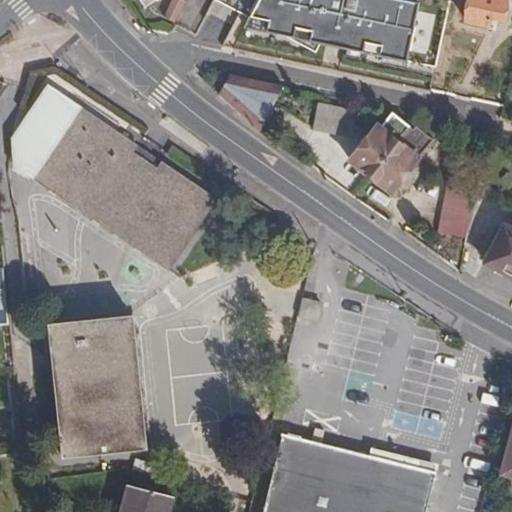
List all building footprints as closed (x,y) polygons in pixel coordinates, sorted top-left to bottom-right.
[(176,0),(171,0),(161,20),(171,25),(182,3),(176,0)] [(215,0),(250,18),(260,0),(215,0)] [(260,0),(250,18),(278,32),(321,43),(432,68),(448,0),(260,0)] [(466,0),(462,22),(486,27),(488,18),(499,20),(504,0),(466,0)] [(316,52),(321,43),(278,32),(316,52)] [(280,86),(232,76),(217,95),(255,127),(280,86)] [(38,175),(83,108),(47,84),(11,136),(12,171),(32,184),(38,175)] [(38,175),(176,270),(226,198),(164,156),(160,162),(138,147),(143,141),(87,103),(83,108),(38,175)] [(317,105),(312,131),(349,138),(354,113),(317,105)] [(387,115),(376,129),(394,143),(405,129),(387,115)] [(394,143),(369,176),(389,193),(401,178),(406,182),(416,169),(412,165),(430,143),(408,125),(405,129),(394,143)] [(373,126),(347,160),(369,176),(394,143),(376,129),(373,126)] [(138,147),(160,162),(164,156),(143,141),(138,147)] [(464,240),(474,186),(447,181),(437,234),(464,240)] [(511,233),(503,229),(484,264),(511,278),(511,233)] [(0,292),(9,292),(7,272),(0,272),(0,292)] [(0,313),(11,313),(9,292),(0,292),(0,313)] [(300,314),(320,318),(324,302),(304,296),(300,314)] [(65,459),(151,450),(137,318),(52,325),(65,459)] [(265,511),(430,511),(441,473),(432,471),(326,443),(329,430),(320,427),(317,441),(286,433),(265,511)] [(121,511),(170,511),(175,496),(129,484),(121,511)]
